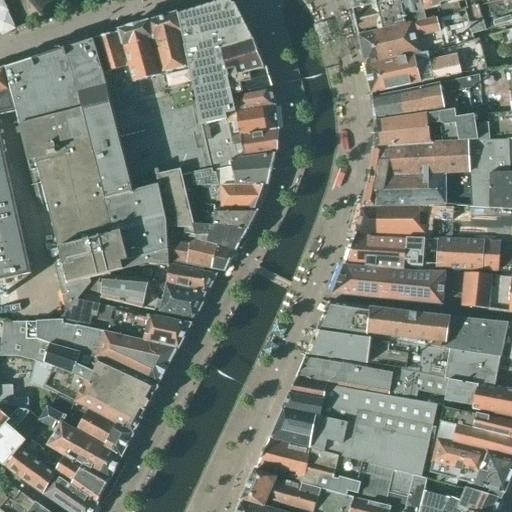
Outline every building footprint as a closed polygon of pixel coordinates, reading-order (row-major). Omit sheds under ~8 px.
[(378,4),(395,0),(349,0),(353,10),(372,6),(378,4)] [(416,22),(426,21),(420,0),(395,0),(378,4),(372,6),(353,10),(359,36),(413,23),(416,22)] [(479,6),(480,6),(478,0),(420,0),(426,21),(438,19),(440,17),(465,10),(469,26),(483,21),(479,6)] [(511,0),(502,0),(501,0),(499,0),(480,6),(479,6),(483,21),(486,32),(507,25),(511,24),(511,0)] [(221,51),(254,42),(254,41),(236,7),(224,1),(178,16),(202,127),(203,128),(213,170),(216,174),(219,187),(235,187),(229,161),(236,160),(231,138),(228,126),(227,122),(225,116),(236,114),(232,98),(228,80),(221,51)] [(486,32),(483,21),(469,26),(465,10),(440,17),(438,19),(426,21),(416,22),(413,23),(359,36),(359,37),(365,67),(366,67),(421,55),(422,55),(479,39),(478,34),(486,32)] [(182,177),(191,175),(213,170),(203,128),(202,127),(178,16),(177,16),(149,24),(148,25),(120,33),(118,34),(122,48),(123,48),(133,84),(157,177),(159,187),(167,222),(167,228),(185,230),(195,230),(182,177)] [(133,193),(159,187),(157,177),(133,84),(123,48),(122,48),(118,34),(93,41),(94,41),(107,88),(112,107),(133,193)] [(480,75),(487,73),(479,39),(422,55),(421,55),(366,67),(371,95),(423,85),(422,84),(430,82),(470,73),(471,78),(480,75)] [(167,222),(159,187),(133,193),(112,107),(107,88),(94,41),(64,51),(79,94),(85,119),(87,119),(91,135),(89,135),(124,271),(151,264),(151,266),(170,268),(170,266),(169,266),(168,253),(167,252),(167,228),(167,222)] [(228,80),(265,70),(254,42),(221,51),(228,80)] [(32,61),(6,70),(17,113),(21,126),(20,126),(30,163),(38,161),(57,240),(49,242),(52,252),(67,312),(77,301),(91,284),(90,280),(113,274),(124,271),(89,135),(75,139),(70,123),(76,121),(85,119),(79,94),(64,51),(38,59),(32,61)] [(494,72),(487,73),(480,75),(482,107),(488,106),(489,114),(511,112),(511,68),(494,71),(494,72)] [(0,116),(17,113),(6,70),(0,71),(0,281),(32,274),(0,131),(0,116)] [(232,98),(271,89),(270,88),(265,70),(228,80),(232,98)] [(480,75),(471,78),(441,85),(398,93),(372,99),(376,123),(375,124),(395,121),(478,108),(482,107),(480,75)] [(236,114),(275,107),(271,89),(232,98),(236,114)] [(489,116),(489,114),(488,106),(482,107),(478,108),(480,118),(476,119),(477,126),(489,124),(489,116)] [(231,138),(278,131),(278,130),(275,108),(276,107),(275,107),(236,114),(225,116),(227,122),(228,126),(231,138)] [(374,147),(374,149),(394,148),(491,140),(489,124),(477,126),(476,119),(480,118),(478,108),(395,121),(375,124),(374,147)] [(511,112),(489,114),(489,116),(489,124),(491,140),(492,140),(511,138),(511,112)] [(276,155),(278,131),(231,138),(236,160),(276,155)] [(498,211),(496,176),(511,176),(511,138),(492,140),(491,140),(394,148),(374,149),(363,208),(383,208),(498,211)] [(269,186),(276,155),(236,160),(229,161),(235,187),(268,187),(269,186)] [(268,187),(235,187),(219,187),(216,174),(213,170),(191,175),(193,188),(198,215),(215,217),(216,214),(258,214),(259,212),(268,187)] [(201,227),(198,215),(193,188),(191,175),(182,177),(195,230),(185,230),(183,235),(196,238),(195,241),(208,245),(237,253),(249,231),(213,227),(201,227)] [(511,176),(496,176),(498,211),(511,211),(511,176)] [(511,211),(498,211),(383,208),(363,208),(355,237),(438,241),(482,243),(511,243),(511,211)] [(249,231),(258,214),(216,214),(215,217),(198,215),(201,227),(213,227),(249,231)] [(183,235),(185,230),(167,228),(167,252),(168,253),(169,266),(170,266),(204,274),(205,269),(225,273),(237,253),(208,245),(195,241),(196,238),(183,235)] [(438,241),(355,237),(345,266),(344,267),(405,272),(405,267),(436,269),(438,241)] [(480,272),(482,243),(438,241),(436,269),(436,270),(480,272)] [(511,243),(482,243),(480,272),(499,273),(511,273),(511,243)] [(204,274),(170,266),(170,268),(151,266),(151,264),(124,271),(113,274),(113,279),(150,283),(167,286),(207,295),(216,276),(204,274)] [(430,273),(405,272),(344,267),(333,295),(336,295),(443,306),(443,299),(463,301),(465,275),(447,274),(430,273)] [(509,313),(511,278),(493,276),(465,274),(465,275),(463,301),(462,308),(487,311),(509,313)] [(193,320),(207,295),(167,286),(150,283),(113,279),(104,279),(100,278),(96,294),(94,298),(144,310),(192,320),(193,320)] [(178,350),(191,325),(149,317),(100,306),(77,301),(67,312),(64,320),(37,321),(37,327),(81,330),(112,335),(144,341),(178,350)] [(439,349),(448,319),(371,310),(329,304),(317,332),(337,335),(439,349)] [(502,358),(509,325),(451,319),(448,319),(439,349),(502,358)] [(141,410),(145,413),(159,387),(158,387),(159,387),(95,358),(51,345),(37,340),(37,327),(37,321),(3,323),(0,356),(16,358),(35,362),(35,361),(45,363),(50,365),(93,385),(141,410)] [(511,351),(511,324),(509,325),(502,358),(499,370),(511,372),(511,359),(510,359),(511,351)] [(159,387),(178,350),(144,341),(112,335),(81,330),(37,327),(37,340),(51,345),(95,358),(159,387)] [(337,335),(317,332),(306,356),(307,356),(307,357),(326,360),(478,384),(474,407),(474,409),(511,418),(511,390),(496,387),(499,370),(502,358),(439,349),(337,335)] [(445,402),(474,407),(478,384),(326,360),(307,357),(307,356),(297,380),(316,384),(373,394),(417,402),(419,392),(421,392),(421,395),(439,399),(440,396),(446,397),(445,402)] [(41,389),(50,365),(45,363),(35,361),(35,362),(30,385),(41,389)] [(134,435),(145,413),(141,410),(93,385),(50,365),(41,389),(60,396),(59,397),(74,403),(75,404),(88,411),(133,436),(134,435)] [(369,411),(373,394),(316,384),(297,380),(296,380),(290,395),(369,411)] [(27,410),(29,411),(28,399),(13,400),(12,386),(0,386),(0,408),(18,409),(19,409),(27,410)] [(438,406),(417,402),(373,394),(369,411),(290,395),(283,410),(430,442),(438,406)] [(63,423),(74,403),(59,397),(48,408),(37,424),(56,432),(49,447),(64,458),(59,467),(55,474),(97,504),(122,458),(104,448),(77,432),(63,423)] [(0,432),(19,409),(18,409),(0,408),(0,432)] [(507,439),(511,440),(511,423),(444,408),(440,423),(441,424),(441,426),(477,433),(507,439)] [(19,435),(33,414),(29,411),(27,410),(19,409),(0,432),(0,461),(6,467),(27,442),(19,435)] [(422,479),(422,478),(430,442),(283,410),(270,440),(270,441),(293,446),(422,479)] [(122,458),(133,436),(88,411),(77,432),(104,448),(122,458)] [(437,441),(488,453),(488,452),(511,459),(511,440),(507,439),(477,433),(441,426),(437,441)] [(39,463),(43,455),(45,450),(30,439),(27,442),(6,467),(5,467),(17,477),(29,456),(39,463)] [(425,479),(422,478),(422,479),(293,446),(270,441),(257,468),(304,483),(305,481),(331,488),(360,495),(359,500),(391,511),(393,511),(415,511),(421,491),(425,479)] [(488,495),(502,500),(511,477),(511,459),(488,453),(488,454),(437,442),(433,462),(432,462),(429,474),(490,490),(488,495)] [(44,496),(55,474),(59,467),(43,455),(39,463),(29,456),(17,477),(44,496)] [(348,511),(353,499),(322,490),(303,485),(302,486),(278,480),(279,477),(256,472),(243,501),(243,502),(266,509),(273,511),(348,511)] [(93,511),(98,504),(97,504),(55,474),(44,496),(67,511),(93,511)] [(0,477),(0,510),(2,511),(46,511),(36,505),(20,492),(14,488),(0,477)] [(496,511),(502,500),(488,495),(466,488),(460,502),(450,497),(442,511),(439,511),(441,508),(438,507),(443,497),(425,492),(421,491),(415,511),(496,511)] [(359,500),(353,499),(348,511),(393,511),(391,511),(359,500)] [(273,511),(266,509),(243,502),(238,511),(273,511)]
